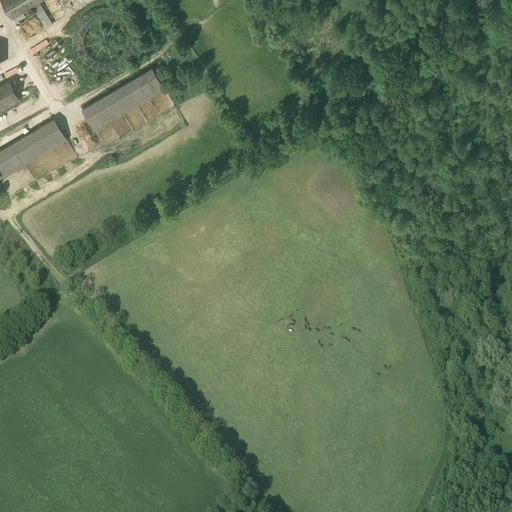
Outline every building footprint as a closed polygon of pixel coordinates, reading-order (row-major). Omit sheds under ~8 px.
[(0,0),(13,17),(23,10),(39,0),(0,0)] [(23,10),(13,17),(15,22),(26,16),(23,10)] [(156,68),(83,105),(94,128),(167,91),(156,68)] [(0,112),(23,102),(13,80),(0,86),(0,112)] [(58,118),(0,148),(0,177),(70,141),(58,118)]
